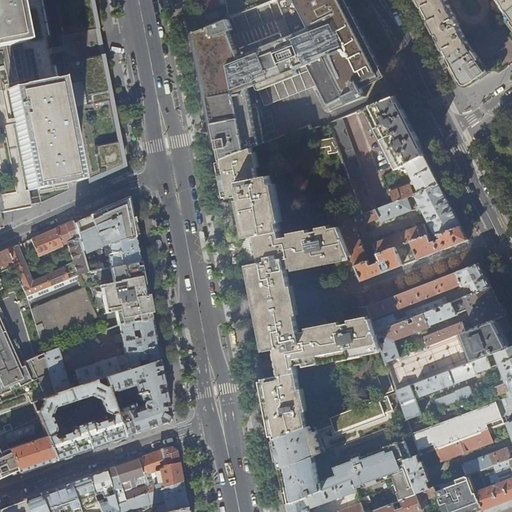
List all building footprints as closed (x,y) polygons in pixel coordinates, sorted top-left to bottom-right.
[(0,0),(0,227),(3,227),(1,212),(16,210),(31,207),(28,191),(78,181),(76,170),(75,166),(69,137),(67,129),(60,94),(57,79),(54,61),(50,42),(49,37),(49,36),(41,0),(0,0)] [(90,0),(52,0),(53,3),(57,22),(59,36),(96,29),(94,15),(90,0)] [(380,90),(385,100),(386,100),(395,96),(388,81),(375,56),(365,37),(353,14),(346,0),(277,0),(284,16),(243,32),(231,37),(229,32),(232,30),(228,19),(219,23),(195,32),(198,47),(214,127),(218,148),(221,161),(244,151),(253,148),(265,143),(258,106),(252,107),(248,88),(257,85),(265,106),(317,86),(326,105),(339,98),(342,105),(380,90)] [(227,0),(228,6),(231,19),(231,18),(277,0),(227,0)] [(448,58),(468,42),(447,0),(418,0),(428,20),(448,58)] [(511,0),(496,0),(506,13),(511,7),(511,0)] [(96,29),(59,36),(64,62),(101,55),(96,29)] [(475,51),(468,42),(448,58),(453,69),(459,81),(460,81),(462,84),(469,86),(472,84),(472,85),(479,80),(490,72),(479,57),(481,54),(483,56),(485,55),(478,46),(476,47),(477,49),(475,51)] [(101,55),(64,62),(69,83),(71,97),(79,133),(88,181),(105,173),(123,165),(115,126),(108,90),(106,76),(101,55)] [(386,100),(385,100),(366,108),(397,169),(425,155),(424,152),(413,131),(402,109),(395,96),(386,100)] [(363,215),(376,210),(342,117),(329,123),(363,215)] [(244,151),(221,161),(224,178),(228,199),(242,196),(240,183),(259,179),(253,148),(244,151)] [(434,171),(425,155),(397,169),(398,170),(407,165),(418,187),(415,188),(413,183),(391,192),(395,202),(440,184),(434,171)] [(308,426),(296,364),(382,347),(381,344),(380,339),(377,332),(372,317),(369,307),(369,305),(362,306),(356,308),(358,320),(329,326),(314,328),(300,331),(294,301),(288,268),(292,267),(334,259),(340,258),(343,270),(352,269),(358,268),(341,226),(282,238),(281,231),(271,177),(259,179),(240,183),(242,196),(249,233),(250,237),(249,237),(251,249),(254,261),(261,259),(261,262),(252,264),(253,268),(257,290),(260,307),(263,320),(268,345),(269,349),(276,348),(281,374),(263,378),(265,384),(271,414),(274,429),(275,438),(308,426)] [(447,198),(440,184),(395,202),(376,210),(363,215),(340,224),(341,226),(358,268),(363,281),(365,280),(428,255),(439,251),(468,240),(466,234),(457,218),(447,198)] [(84,220),(74,224),(81,249),(93,249),(94,247),(101,244),(102,246),(105,245),(106,246),(118,242),(136,238),(132,221),(132,219),(131,219),(127,201),(112,208),(111,207),(105,209),(100,212),(100,213),(84,220)] [(88,272),(81,249),(74,224),(73,221),(70,223),(34,238),(31,239),(35,249),(32,251),(34,254),(37,253),(40,260),(44,258),(43,255),(63,246),(62,245),(68,243),(74,261),(63,266),(64,268),(63,268),(62,267),(56,269),(57,271),(32,281),(21,255),(24,254),(21,244),(18,245),(8,249),(8,250),(12,262),(14,267),(27,295),(80,274),(88,272)] [(138,248),(136,238),(118,242),(106,246),(105,245),(102,246),(100,247),(101,250),(104,249),(105,254),(107,254),(110,268),(140,262),(138,248)] [(7,264),(12,262),(8,250),(0,252),(0,272),(9,269),(7,264)] [(484,261),(480,263),(485,272),(487,277),(491,275),(484,261)] [(80,274),(27,295),(40,340),(97,317),(97,316),(115,312),(118,325),(119,325),(149,319),(148,309),(147,306),(149,306),(145,288),(142,273),(140,262),(110,268),(88,272),(80,274)] [(475,293),(492,286),(487,277),(485,272),(480,263),(461,270),(433,282),(406,292),(380,303),(369,307),(372,317),(377,332),(409,319),(414,317),(436,309),(441,307),(449,303),(446,296),(406,312),(408,316),(397,321),(394,314),(377,321),(376,318),(461,284),(461,286),(464,285),(467,287),(472,285),(475,293)] [(0,400),(1,401),(0,397),(0,393),(40,377),(42,381),(40,382),(45,397),(56,393),(44,353),(19,363),(0,313),(0,290),(2,289),(0,283),(0,400)] [(499,301),(492,286),(475,293),(449,303),(441,307),(443,312),(440,312),(438,314),(436,309),(414,317),(416,323),(414,324),(412,325),(409,319),(377,332),(380,339),(385,337),(387,343),(381,344),(382,347),(387,362),(401,357),(395,341),(431,327),(430,326),(457,315),(457,314),(471,309),(478,327),(496,320),(507,316),(499,301)] [(155,339),(151,319),(149,319),(119,325),(121,334),(116,335),(115,336),(116,342),(118,343),(123,342),(125,354),(75,370),(76,374),(73,375),(75,380),(78,379),(80,385),(105,377),(159,360),(155,339)] [(510,347),(496,320),(478,327),(467,331),(416,351),(401,357),(387,362),(398,391),(412,385),(417,383),(488,355),(497,352),(510,347)] [(416,351),(467,331),(463,322),(425,337),(426,339),(414,344),(416,351)] [(511,345),(510,347),(497,352),(506,374),(500,376),(502,380),(488,385),(489,388),(494,386),(511,379),(511,345)] [(69,384),(58,348),(44,353),(56,393),(69,389),(75,387),(74,383),(69,384)] [(492,367),(488,355),(417,383),(421,397),(479,374),(479,372),(492,367)] [(165,389),(161,372),(159,360),(105,377),(125,437),(136,433),(154,427),(166,423),(170,416),(169,412),(165,389)] [(125,437),(105,377),(80,385),(75,387),(69,389),(74,401),(93,395),(100,400),(105,413),(111,416),(110,420),(97,424),(91,422),(82,425),(91,449),(107,443),(125,437)] [(511,379),(494,386),(498,395),(511,389),(511,379)] [(437,399),(440,407),(485,390),(482,382),(437,399)] [(423,414),(412,385),(398,391),(399,392),(402,402),(407,401),(408,403),(407,403),(408,406),(404,407),(409,419),(423,414)] [(74,401),(69,389),(56,393),(45,397),(33,402),(46,436),(57,460),(77,454),(91,449),(82,425),(73,428),(71,433),(58,438),(54,435),(56,430),(51,417),(55,407),(74,401)] [(326,452),(318,430),(327,427),(329,430),(335,428),(337,431),(395,410),(390,395),(308,426),(275,438),(277,444),(280,463),(281,469),(315,456),(326,452)] [(420,455),(421,456),(437,449),(492,429),(505,423),(497,401),(412,434),(420,455)] [(2,434),(7,444),(33,434),(34,425),(33,423),(2,434)] [(493,433),(492,429),(437,449),(442,462),(494,442),(491,434),(493,433)] [(28,470),(57,460),(46,436),(9,449),(20,473),(28,470)] [(315,456),(281,469),(283,475),(286,491),(288,504),(311,496),(311,495),(354,479),(357,488),(393,475),(399,492),(398,493),(401,501),(402,500),(418,494),(414,483),(412,478),(406,460),(412,458),(406,441),(400,443),(400,442),(386,447),(386,448),(363,457),(361,453),(354,455),(355,459),(336,466),(337,474),(319,482),(315,456)] [(161,449),(161,450),(163,465),(179,463),(178,456),(177,451),(171,447),(161,449)] [(510,459),(511,458),(511,455),(510,448),(464,465),(468,475),(471,474),(480,471),(510,459)] [(0,480),(3,479),(14,475),(20,473),(9,449),(0,452),(0,480)] [(147,456),(138,459),(142,474),(143,474),(144,478),(145,483),(148,493),(156,490),(150,472),(164,467),(163,465),(161,450),(147,456)] [(421,461),(419,455),(412,458),(406,460),(412,478),(417,476),(419,481),(414,483),(418,494),(431,489),(428,482),(431,481),(423,460),(421,461)] [(128,463),(115,467),(123,491),(136,486),(133,478),(139,476),(140,479),(144,478),(143,474),(142,474),(138,459),(128,463)] [(501,483),(477,492),(476,493),(482,508),(482,510),(502,503),(511,498),(511,463),(510,459),(480,471),(482,477),(497,471),(501,483)] [(181,471),(179,463),(163,465),(164,467),(150,472),(156,490),(182,480),(181,471)] [(110,468),(106,470),(116,504),(126,500),(123,493),(123,491),(115,467),(110,468)] [(96,473),(89,476),(98,503),(100,501),(98,494),(102,493),(103,495),(101,496),(102,499),(107,497),(108,504),(100,507),(101,511),(113,511),(118,510),(116,504),(106,470),(96,473)] [(468,475),(441,485),(442,489),(436,492),(440,502),(443,511),(469,511),(473,511),(482,508),(476,493),(477,492),(471,474),(468,475)] [(80,479),(64,485),(57,487),(48,490),(39,493),(46,511),(101,511),(100,507),(98,503),(89,476),(80,479)] [(357,488),(354,479),(311,495),(311,496),(288,504),(289,511),(365,511),(362,503),(337,511),(310,511),(310,508),(358,490),(357,488)] [(185,493),(182,480),(156,490),(148,493),(126,500),(116,504),(118,510),(118,511),(120,511),(164,501),(165,504),(159,506),(157,507),(158,511),(166,511),(187,507),(185,493)] [(126,500),(148,493),(145,483),(142,484),(143,486),(123,493),(126,500)] [(435,487),(431,489),(418,494),(423,509),(427,507),(425,500),(433,497),(436,504),(440,502),(436,492),(435,487)] [(46,511),(39,493),(32,496),(25,499),(24,499),(25,501),(28,511),(46,511)] [(424,511),(423,509),(418,494),(402,500),(404,507),(401,508),(400,506),(396,507),(395,503),(371,511),(424,511)] [(0,511),(28,511),(25,501),(1,511),(0,511)]
